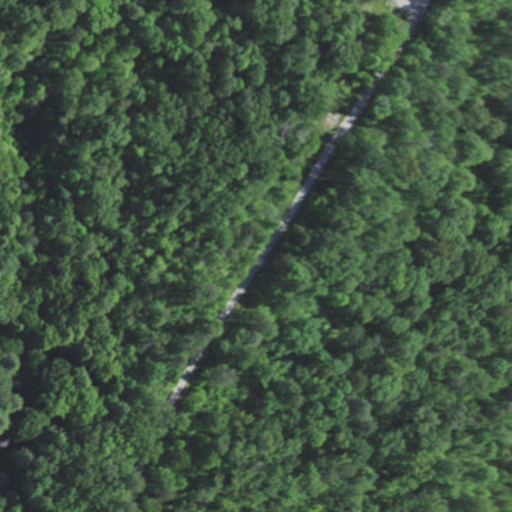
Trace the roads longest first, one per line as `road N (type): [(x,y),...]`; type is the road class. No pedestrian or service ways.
road 1 (residential): [(126,511),(200,353),(404,0)]
road 2 (track): [(313,153),(363,0)]
